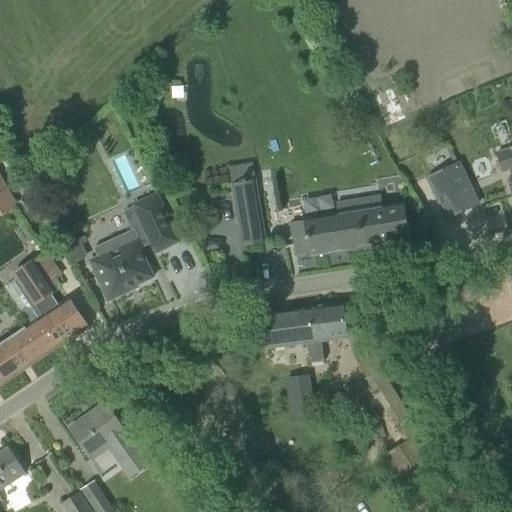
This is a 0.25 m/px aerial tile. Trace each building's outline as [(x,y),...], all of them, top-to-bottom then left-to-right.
[(511,147),(498,152),(504,170),(508,169),(511,183),(511,147)] [(459,165),(428,179),(438,199),(440,198),(449,218),(475,206),(466,186),(468,185),(459,165)] [(0,196),(9,191),(0,175),(0,196)] [(255,180),(231,184),(242,248),(266,244),(255,180)] [(133,205),(155,253),(179,242),(157,194),(133,205)] [(409,240),(403,203),(382,206),(380,195),(335,203),(337,213),(290,221),(296,257),(309,254),(310,256),(409,240)] [(74,228),(59,235),(64,246),(79,239),(74,228)] [(98,256),(88,261),(99,283),(108,302),(109,301),(108,299),(127,290),(126,287),(133,283),(135,286),(153,278),(142,254),(145,252),(142,248),(134,230),(94,249),(98,256)] [(69,299),(59,306),(51,294),(56,292),(33,258),(11,272),(16,280),(14,282),(39,319),(0,346),(0,386),(88,327),(69,299)] [(343,305),(263,315),(267,348),(302,344),(303,349),(307,348),(309,364),(323,362),(321,342),(347,339),(343,305)] [(357,353),(367,377),(382,371),(372,347),(357,353)] [(382,371),(367,377),(375,390),(389,382),(382,371)] [(307,377),(287,379),(291,413),(312,410),(307,377)] [(400,401),(387,409),(396,425),(410,417),(400,401)] [(84,419),(71,428),(89,455),(106,443),(122,466),(140,454),(104,404),(92,413),(95,419),(88,424),(84,419)] [(377,461),(409,511),(473,511),(417,424),(399,435),(404,443),(377,461)] [(9,448),(0,453),(0,503),(3,502),(0,497),(0,490),(12,483),(25,474),(26,474),(13,455),(9,448)] [(114,511),(94,481),(80,490),(95,511),(114,511)] [(62,503),(68,511),(91,511),(78,493),(62,503)]
